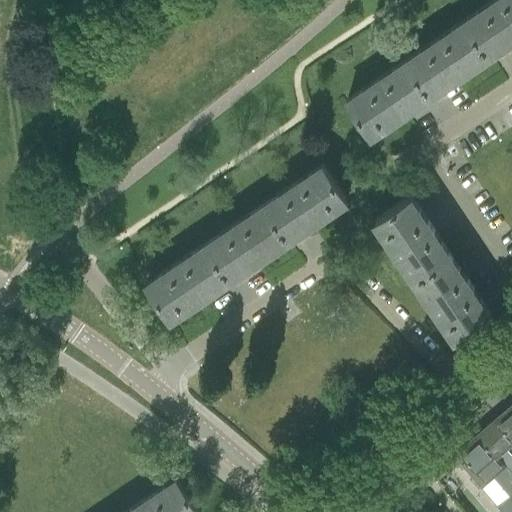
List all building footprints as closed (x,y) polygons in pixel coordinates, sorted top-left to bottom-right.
[(511,0),(493,0),(464,20),(489,56),(511,39),(511,0)] [(464,20),(406,59),(430,95),(489,56),(464,20)] [(430,95),(406,59),(347,99),(372,135),(430,95)] [(322,163),(263,203),(287,238),(346,199),(322,163)] [(376,218),(416,277),(451,253),(411,194),(376,218)] [(263,203),(205,242),(229,278),(287,238),(263,203)] [(229,278),(205,242),(146,282),(170,318),(229,278)] [(451,253),(416,277),(455,336),(491,312),(451,253)] [(511,404),(496,418),(511,437),(511,404)] [(511,437),(496,418),(478,434),(495,454),(511,439),(511,437)] [(459,448),(457,449),(466,459),(467,459),(462,463),(461,465),(471,477),(481,488),(493,477),(509,495),(506,497),(499,504),(496,506),(501,511),(511,511),(511,483),(509,480),(511,477),(511,472),(495,454),(478,434),(460,449),(459,448)] [(176,476),(123,511),(199,511),(200,511),(176,476)]
